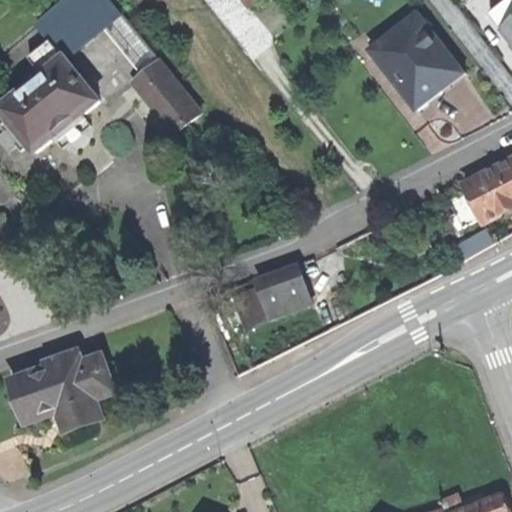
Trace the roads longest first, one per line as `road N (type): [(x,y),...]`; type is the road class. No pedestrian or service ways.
road 1 (residential): [(0,357),(336,233),(511,134)]
road 2 (secondary): [(480,288),(98,492),(44,511)]
road 3 (unknown): [(320,373),(289,253)]
